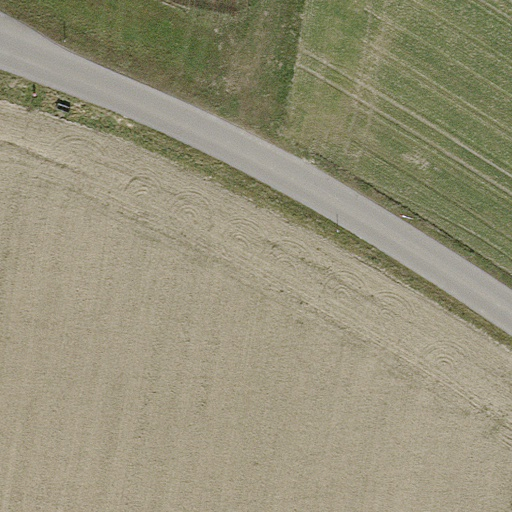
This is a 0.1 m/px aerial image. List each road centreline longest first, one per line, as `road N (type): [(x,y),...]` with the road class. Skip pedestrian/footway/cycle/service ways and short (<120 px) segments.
road 1 (unclassified): [(0,49),(263,159),(382,225),(511,312)]
road 2 (track): [(263,159),(275,0)]
